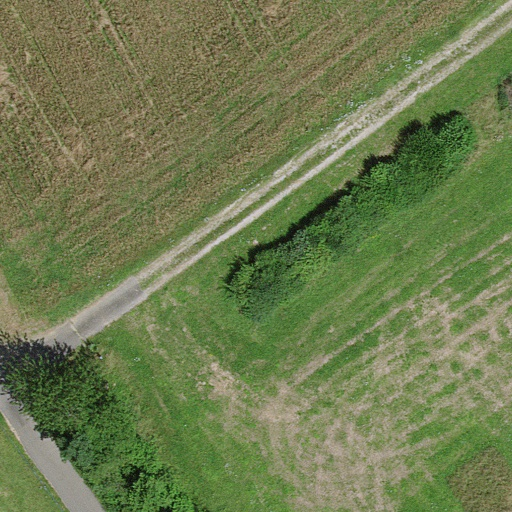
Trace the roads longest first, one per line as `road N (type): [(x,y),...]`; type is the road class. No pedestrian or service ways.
road 1 (track): [(6,380),(511,8)]
road 2 (track): [(97,511),(0,370)]
